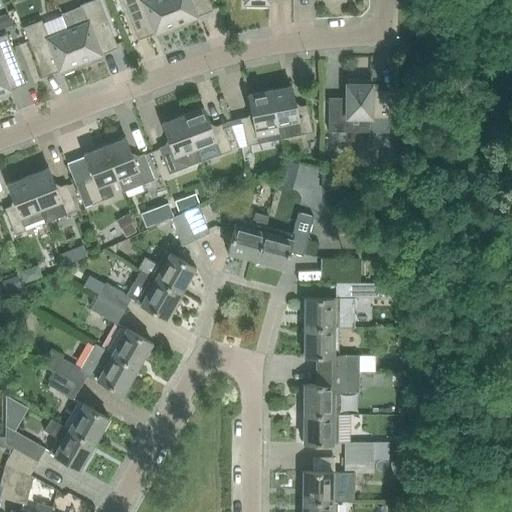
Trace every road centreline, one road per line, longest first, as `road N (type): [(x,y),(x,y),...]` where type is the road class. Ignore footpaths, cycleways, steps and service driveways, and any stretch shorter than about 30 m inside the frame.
road 1 (residential): [(0,140),(252,49),(386,36),(386,0)]
road 2 (residential): [(250,511),(251,365),(204,353),(113,511)]
